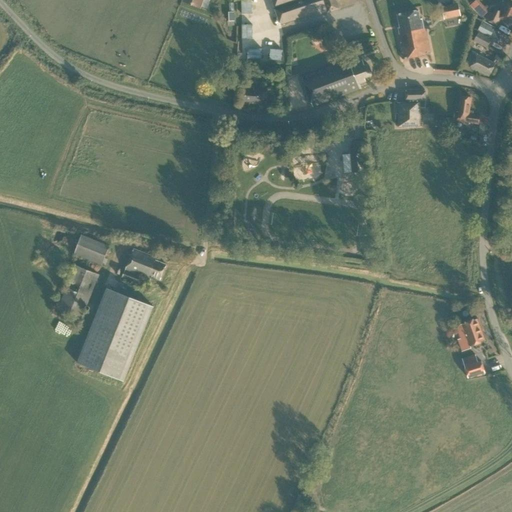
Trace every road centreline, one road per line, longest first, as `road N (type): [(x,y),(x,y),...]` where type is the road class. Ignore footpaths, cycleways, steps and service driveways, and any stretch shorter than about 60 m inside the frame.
road 1 (unclassified): [(511,369),(485,286),(482,245),(499,84)]
road 2 (unclassified): [(218,112),(76,71),(0,1)]
road 3 (unclassified): [(218,112),(291,117),(403,79)]
road 4 (residential): [(203,258),(218,112)]
